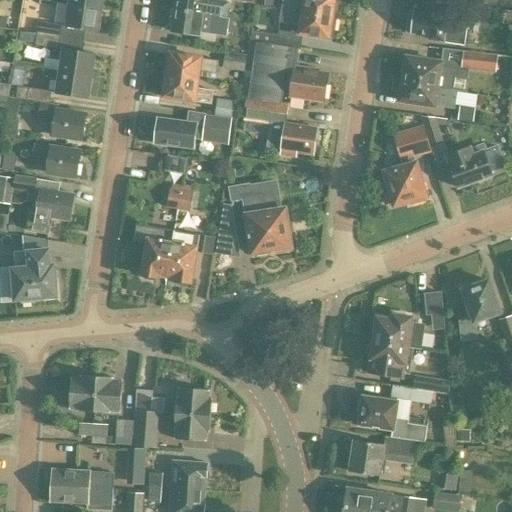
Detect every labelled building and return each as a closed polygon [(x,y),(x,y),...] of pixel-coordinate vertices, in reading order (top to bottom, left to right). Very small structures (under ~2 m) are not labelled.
[(101,11),(102,0),(68,0),(68,5),(101,11)] [(204,1),(204,0),(175,0),(174,11),(228,20),(228,19),(227,19),(228,5),(204,1)] [(281,0),(280,10),(323,16),(330,17),(331,17),(337,18),(339,4),(333,3),(333,0),(281,0)] [(97,33),(101,11),(68,5),(65,28),(97,33)] [(429,41),(443,42),(443,43),(464,46),(465,36),(467,35),(467,34),(467,33),(466,32),(469,13),(446,9),(446,11),(415,7),(414,14),(409,13),(406,33),(411,34),(429,37),(429,41)] [(280,10),(279,23),(301,27),(300,34),(303,35),(310,36),(319,37),(327,39),(328,38),(329,31),(335,32),(337,18),(331,17),(330,17),(323,16),(280,10)] [(225,38),(228,20),(174,11),(171,32),(199,37),(199,34),(225,38)] [(38,23),(36,35),(59,38),(61,27),(38,23)] [(251,32),(249,43),(256,44),(256,43),(277,47),(278,36),(251,32)] [(57,49),(59,38),(36,35),(35,46),(51,48),(57,49)] [(247,100),(251,101),(252,99),(279,103),(279,105),(281,105),(281,103),(282,94),(285,75),(293,75),(293,71),(295,71),(298,50),(277,47),(256,43),(256,44),(247,100)] [(94,55),(57,49),(51,48),(49,59),(60,61),(58,72),(91,77),(94,55)] [(461,69),(440,66),(440,63),(406,58),(405,61),(402,61),(400,73),(403,73),(402,80),(405,80),(410,81),(428,84),(435,85),(437,85),(437,89),(457,92),(465,93),(468,69),(496,73),(498,56),(463,52),(461,69)] [(243,72),(246,56),(225,53),(222,69),(243,72)] [(197,81),(198,73),(215,75),(217,62),(200,59),(170,54),(169,61),(166,61),(164,75),(197,81)] [(293,71),(293,75),(290,95),(289,97),(323,102),(327,75),(317,73),(317,71),(302,69),(302,72),(295,71),(293,71)] [(87,99),(91,77),(58,72),(55,94),(87,99)] [(213,92),(195,89),(197,81),(164,75),(161,90),(164,91),(163,98),(210,105),(213,92)] [(282,94),(290,95),(293,75),(285,75),(282,94)] [(399,102),(434,107),(454,110),(457,92),(437,89),(437,85),(435,85),(428,84),(410,81),(405,80),(402,80),(401,87),(398,86),(396,98),(400,98),(399,102)] [(26,101),(40,103),(49,104),(51,93),(28,89),(26,101)] [(214,117),(220,118),(231,120),(236,121),(239,103),(217,99),(214,117)] [(279,105),(279,103),(252,99),(251,101),(247,100),(245,119),(287,123),(289,104),(281,103),(281,105),(279,105)] [(38,116),(54,119),(52,136),(82,141),(86,115),(59,111),(59,106),(49,104),(40,103),(38,116)] [(204,125),(157,119),(157,123),(153,123),(151,136),(155,136),(154,143),(193,148),(194,139),(202,140),(202,141),(227,144),(231,120),(220,118),(207,117),(207,116),(206,116),(204,125)] [(423,126),(430,149),(443,145),(435,119),(420,117),(423,126)] [(311,155),(313,144),(318,145),(320,132),(315,131),(316,131),(285,126),(284,135),(269,133),(267,148),(282,151),(281,156),(295,158),(296,152),(311,155)] [(425,198),(415,164),(414,159),(431,154),(430,149),(423,126),(392,135),(402,168),(383,173),(389,191),(385,192),(389,207),(393,206),(393,207),(409,202),(410,205),(424,201),(423,198),(425,198)] [(457,189),(491,177),(490,174),(506,168),(498,146),(487,150),(484,143),(470,148),(446,157),(449,165),(457,189)] [(80,153),(50,148),(34,145),(32,156),(48,159),(46,174),(76,179),(80,153)] [(169,170),(188,173),(189,157),(171,155),(169,170)] [(13,180),(12,190),(35,194),(37,179),(14,176),(13,180)] [(0,204),(9,206),(12,190),(13,180),(0,177),(0,204)] [(252,254),(291,248),(284,209),(282,210),(277,180),(249,184),(249,183),(228,186),(231,201),(243,199),(246,216),(252,254)] [(40,189),(36,215),(29,214),(26,232),(48,235),(51,219),(68,222),(73,195),(40,189)] [(177,211),(181,191),(169,189),(166,209),(177,211)] [(192,193),(181,191),(177,211),(188,213),(192,193)] [(220,228),(235,230),(232,205),(223,204),(220,228)] [(0,212),(0,230),(7,231),(10,214),(0,212)] [(170,252),(172,245),(174,232),(136,226),(133,243),(146,245),(141,275),(144,279),(154,281),(158,278),(159,276),(166,278),(170,252)] [(198,236),(174,232),(172,245),(170,252),(166,278),(173,279),(173,280),(176,284),(176,285),(186,286),(190,283),(198,236)] [(48,251),(28,253),(27,250),(13,252),(15,270),(12,270),(15,301),(18,301),(21,303),(31,303),(31,302),(33,299),(55,297),(52,266),(49,267),(48,251)] [(462,291),(471,316),(458,321),(461,342),(477,340),(475,323),(500,314),(488,281),(475,286),(475,283),(463,287),(464,290),(462,291)] [(441,293),(425,295),(427,315),(443,313),(441,293)] [(410,323),(411,319),(394,317),(393,321),(377,319),(374,337),(368,346),(406,352),(407,344),(421,346),(425,325),(410,323)] [(509,355),(511,354),(511,317),(499,322),(509,355)] [(405,358),(406,352),(368,346),(367,355),(369,362),(367,374),(402,379),(403,375),(409,376),(411,359),(405,358)] [(158,377),(183,381),(185,366),(160,362),(158,377)] [(94,413),(97,377),(79,376),(79,378),(71,377),(69,411),(94,413)] [(114,378),(97,377),(94,413),(120,414),(122,382),(114,381),(114,378)] [(449,395),(449,382),(431,379),(429,391),(432,391),(432,392),(449,395)] [(391,439),(415,442),(424,444),(427,427),(407,424),(408,421),(394,419),(397,399),(430,404),(432,392),(432,391),(429,391),(393,385),(391,399),(378,397),(378,401),(363,399),(359,425),(392,430),(391,439)] [(151,413),(151,412),(152,398),(153,388),(136,387),(135,411),(135,412),(151,413)] [(211,417),(212,400),(209,400),(210,391),(178,388),(176,414),(211,417)] [(164,399),(152,398),(151,412),(163,413),(164,399)] [(151,413),(135,412),(132,447),(157,449),(159,414),(151,413)] [(209,434),(211,417),(176,414),(173,440),(206,442),(206,433),(209,434)] [(132,446),(132,422),(119,422),(119,426),(119,446),(132,446)] [(92,445),(94,424),(79,423),(78,436),(92,437),(91,445),(92,445)] [(119,426),(94,424),(92,445),(119,446),(119,426)] [(415,442),(391,439),(385,438),(383,446),(355,441),(350,473),(378,477),(381,461),(412,465),(415,442)] [(127,466),(144,467),(145,449),(128,448),(127,466)] [(204,492),(206,465),(174,462),(172,490),(204,492)] [(102,489),(113,489),(113,473),(90,472),(90,471),(89,471),(52,470),(51,486),(102,489)] [(161,489),(162,474),(150,474),(149,488),(161,489)] [(50,503),(87,505),(87,510),(112,511),(113,489),(102,489),(51,486),(50,503)] [(160,503),(161,489),(149,488),(148,502),(160,503)] [(390,500),(391,496),(347,489),(344,507),(377,511),(414,511),(415,504),(400,501),(400,502),(390,500)] [(202,511),(204,492),(172,490),(169,511),(202,511)] [(142,511),(143,493),(127,492),(126,511),(142,511)] [(433,509),(455,511),(457,498),(435,495),(433,509)]
